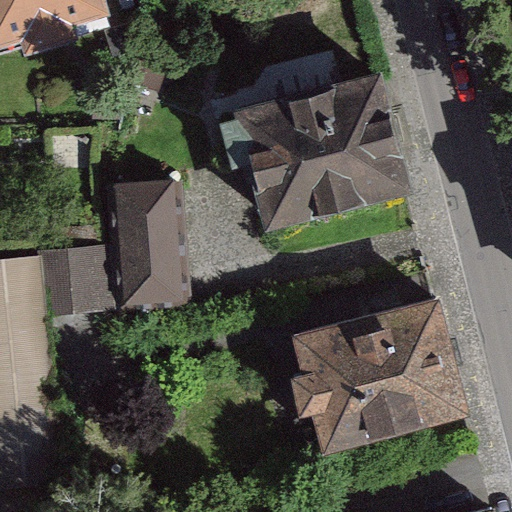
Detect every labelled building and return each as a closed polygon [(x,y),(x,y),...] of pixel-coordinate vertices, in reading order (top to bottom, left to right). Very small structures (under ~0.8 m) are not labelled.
[(73,47),(68,31),(107,19),(101,0),(0,0),(0,51),(15,47),(20,63),(73,47)] [(407,184),(380,77),(241,112),(268,219),(407,184)] [(116,243),(121,306),(188,301),(177,182),(111,188),(116,243)] [(38,250),(38,261),(43,313),(121,306),(116,243),(38,250)] [(38,261),(0,263),(0,450),(55,446),(43,313),(38,261)] [(332,448),(466,414),(436,299),(302,334),(332,448)] [(161,511),(159,501),(116,507),(116,511),(161,511)]
